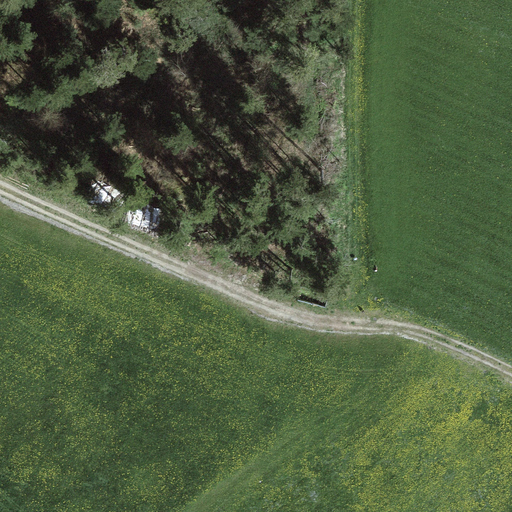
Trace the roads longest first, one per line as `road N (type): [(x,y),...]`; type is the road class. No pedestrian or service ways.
road 1 (track): [(511,382),(451,354),(303,326),(144,265),(0,190)]
road 2 (track): [(198,511),(251,469),(353,427),(303,326)]
